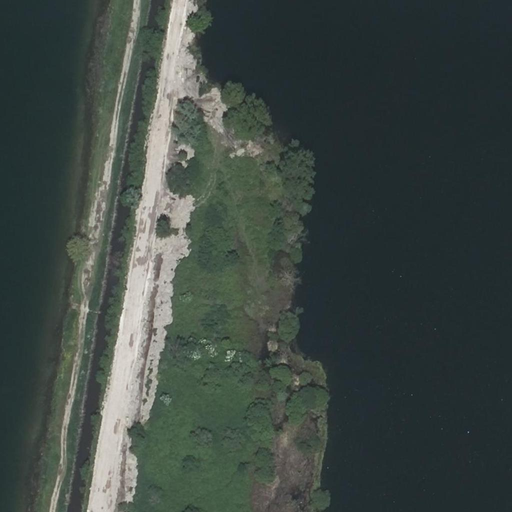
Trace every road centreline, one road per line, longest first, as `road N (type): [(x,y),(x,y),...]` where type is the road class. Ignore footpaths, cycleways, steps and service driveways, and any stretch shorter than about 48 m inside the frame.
road 1 (track): [(135,0),(46,511)]
road 2 (track): [(195,0),(110,511)]
